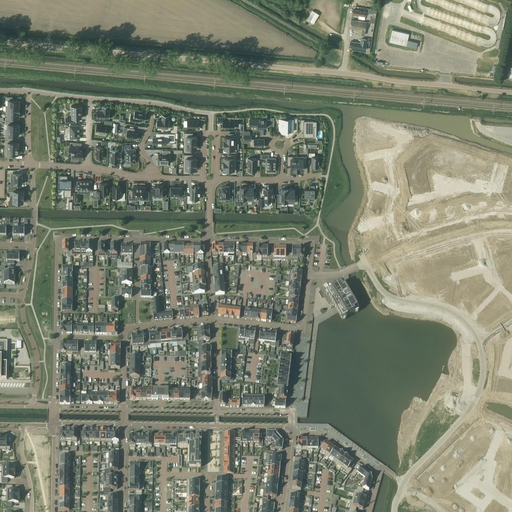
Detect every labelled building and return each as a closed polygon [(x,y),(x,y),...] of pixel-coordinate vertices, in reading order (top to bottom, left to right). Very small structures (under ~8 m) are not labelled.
[(313,24),(319,15),(312,10),(306,20),(313,24)] [(366,36),(368,23),(352,20),(350,29),(359,31),(358,35),(366,36)] [(406,46),(409,34),(392,30),(389,42),(406,46)] [(350,42),(349,47),(365,50),(366,44),(350,42)] [(6,97),(6,100),(8,100),(8,106),(20,106),(20,102),(19,102),(19,100),(12,100),(12,97),(6,97)] [(71,118),(65,118),(66,122),(76,122),(76,118),(82,118),(81,113),(82,113),(81,110),(81,105),(71,105),(72,118),(71,118)] [(109,106),(102,106),(102,111),(97,110),(97,118),(109,118),(109,119),(110,111),(109,111),(109,107),(109,106)] [(6,117),(5,120),(12,121),(12,117),(19,118),(19,117),(19,116),(20,112),(8,111),(8,112),(8,117),(6,117)] [(131,114),(130,114),(129,121),(130,121),(137,122),(139,123),(140,120),(144,121),(145,121),(146,113),(135,111),(134,115),(131,115),(131,114)] [(162,119),(162,120),(157,120),(156,127),(169,129),(169,121),(168,121),(169,116),(162,115),(162,119)] [(223,121),(223,118),(218,118),(218,123),(223,123),(223,128),(234,128),(234,122),(223,121)] [(249,119),(249,126),(258,126),(258,130),(264,130),(264,127),(269,127),(269,119),(249,119)] [(282,133),(287,133),(287,130),(288,130),(289,130),(289,131),(293,132),(293,120),(279,119),(279,129),(280,129),(282,129),(282,133)] [(300,119),(300,127),(303,127),(303,137),(313,137),(313,131),(316,131),(316,127),(316,121),(313,121),(304,121),(304,119),(300,119)] [(5,120),(5,124),(7,124),(7,129),(7,130),(19,130),(19,125),(19,124),(12,124),(12,121),(5,120)] [(187,128),(199,128),(199,120),(187,120),(187,127),(187,128)] [(107,133),(108,125),(97,124),(96,132),(99,132),(98,135),(103,135),(104,133),(107,133)] [(79,125),(70,125),(70,127),(68,127),(69,131),(70,131),(70,138),(79,138),(79,125)] [(125,137),(136,139),(137,133),(134,132),(135,129),(127,127),(126,131),(125,137)] [(5,129),(5,139),(12,139),(12,136),(18,136),(18,135),(18,134),(19,134),(19,130),(7,130),(7,129),(5,129)] [(184,142),(197,143),(197,140),(196,140),(196,137),(190,136),(190,133),(184,133),(184,142)] [(224,143),(236,143),(237,144),(237,133),(230,133),(230,137),(224,137),(224,140),(224,143)] [(159,134),(159,137),(153,137),(153,144),(166,144),(166,142),(170,142),(171,138),(174,138),(174,134),(159,134)] [(5,139),(5,148),(19,148),(19,144),(18,144),(18,143),(18,142),(12,142),(12,139),(5,139)] [(107,147),(107,142),(101,141),(101,147),(95,147),(95,158),(103,158),(103,147),(107,147)] [(190,149),(196,149),(196,146),(197,143),(184,142),(184,152),(190,152),(190,149)] [(74,156),(71,155),(71,161),(78,161),(78,159),(81,159),(82,149),(80,149),(80,146),(76,146),(77,144),(72,143),(72,145),(70,145),(70,151),(71,151),(74,152),(74,156)] [(236,143),(224,143),(224,146),(224,149),(230,149),(230,153),(237,153),(237,149),(235,149),(236,143)] [(123,150),(125,150),(125,163),(134,163),(134,149),(130,149),(130,145),(123,145),(123,150)] [(5,148),(5,157),(11,157),(11,154),(18,154),(18,153),(19,153),(19,148),(5,148)] [(110,163),(119,163),(118,163),(118,159),(121,159),(121,152),(118,152),(118,150),(119,150),(110,150),(111,150),(111,163),(110,163)] [(170,164),(170,151),(163,151),(163,154),(164,154),(164,156),(158,156),(158,163),(170,164)] [(311,167),(319,167),(319,156),(315,156),(315,153),(309,153),(309,157),(312,157),(311,167)] [(183,164),(196,164),(196,161),(196,158),(190,158),(190,155),(184,155),(183,164)] [(224,164),(236,164),(236,155),(230,155),(230,158),(224,158),(224,161),(224,164)] [(268,158),(269,155),(262,155),(261,158),(267,158),(267,171),(268,171),(268,173),(274,173),(274,171),(275,171),(275,158),(268,158)] [(287,156),(287,163),(291,163),(290,170),(294,170),(293,170),(297,170),(297,156),(287,156)] [(297,156),(297,170),(300,171),(300,170),(303,170),(303,163),(306,163),(306,156),(297,156)] [(247,172),(256,172),(256,165),(259,165),(259,160),(256,160),(256,159),(257,159),(248,158),(248,159),(248,172),(247,172)] [(196,167),(196,164),(183,164),(183,173),(190,173),(190,170),(196,170),(196,167)] [(224,170),(230,170),(230,174),(236,174),(236,164),(224,164),(224,167),(224,170)] [(7,184),(7,186),(15,186),(15,184),(22,184),(22,174),(22,173),(14,173),(14,174),(14,180),(11,180),(10,184),(7,184)] [(67,180),(67,175),(59,175),(59,188),(64,188),(64,197),(71,197),(71,180),(67,180)] [(78,190),(78,193),(75,193),(74,202),(80,202),(80,190),(86,190),(85,193),(90,193),(90,190),(91,190),(91,181),(77,181),(77,190),(78,190)] [(96,191),(96,197),(107,197),(108,194),(108,183),(100,183),(100,191),(96,191)] [(120,200),(125,200),(125,193),(122,193),(122,190),(121,190),(121,186),(113,185),(113,197),(120,197),(120,200)] [(314,197),(315,189),(314,189),(314,185),(309,185),(309,189),(304,189),(304,197),(309,197),(309,200),(314,200),(314,197)] [(139,200),(139,186),(136,186),(136,187),(133,187),(133,193),(129,193),(129,200),(139,200)] [(142,187),(142,186),(139,186),(139,200),(149,200),(149,193),(145,193),(145,187),(142,187)] [(166,190),(162,190),(163,187),(159,187),(159,186),(156,186),(156,187),(153,187),(153,197),(162,197),(162,199),(166,199),(166,190)] [(225,202),(232,202),(233,196),(229,196),(229,194),(229,190),(229,186),(224,186),(224,187),(222,187),(222,192),(219,192),(219,198),(225,198),(225,202)] [(246,201),(247,201),(257,201),(257,195),(253,194),(253,187),(252,187),(252,186),(248,186),(248,187),(247,187),(246,201)] [(13,196),(24,197),(24,193),(23,193),(23,191),(16,190),(16,187),(9,187),(9,191),(13,191),(13,196)] [(170,194),(170,195),(171,195),(178,195),(178,198),(184,198),(185,191),(181,191),(181,188),(182,187),(181,187),(177,187),(175,187),(171,187),(170,187),(170,188),(171,188),(170,194)] [(187,196),(187,203),(192,203),(192,199),(199,199),(199,195),(200,195),(200,192),(199,192),(199,187),(195,187),(194,187),(191,187),(191,196),(187,196)] [(247,187),(240,187),(240,195),(236,195),(236,201),(240,201),(247,201),(246,201),(247,187)] [(264,196),(264,199),(260,199),(260,206),(264,206),(264,201),(272,201),(272,189),(264,189),(264,193),(264,196)] [(288,190),(281,189),(281,197),(277,197),(277,204),(281,204),(288,204),(287,204),(288,190)] [(287,204),(288,204),(298,204),(298,197),(294,197),(294,190),(292,190),(293,189),(289,189),(289,190),(288,190),(287,204)] [(24,197),(13,196),(10,196),(10,202),(8,202),(8,206),(16,206),(16,202),(23,203),(23,200),(24,200),(24,197)] [(68,257),(71,257),(72,249),(69,249),(69,243),(62,242),(62,255),(68,255),(68,257)] [(72,249),(71,257),(75,257),(75,256),(80,256),(81,243),(75,243),(75,250),(72,249)] [(105,244),(98,244),(98,255),(98,257),(107,257),(108,252),(104,252),(105,245),(105,244)] [(111,252),(108,252),(107,257),(107,258),(111,258),(111,257),(117,257),(117,244),(111,244),(111,245),(110,245),(111,245),(111,252)] [(122,245),(121,245),(121,254),(132,254),(132,255),(133,255),(133,245),(132,245),(128,245),(125,245),(122,245)] [(252,255),(252,260),(256,261),(256,258),(261,258),(262,258),(262,247),(256,247),(256,254),(253,254),(252,255)] [(262,247),(262,258),(261,258),(261,260),(271,261),(271,254),(268,254),(268,247),(262,247)] [(274,254),(271,254),(271,261),(280,261),(280,248),(274,247),(274,254)] [(286,248),(280,248),(280,261),(289,261),(289,254),(286,254),(286,248)] [(292,254),(289,254),(289,261),(298,261),(298,259),(298,248),(292,248),(292,254)] [(19,256),(19,254),(7,254),(7,253),(6,253),(6,262),(7,262),(7,265),(14,265),(14,262),(19,262),(19,260),(20,260),(21,256),(19,256)] [(294,272),(290,271),(290,277),(301,278),(302,272),(300,272),(301,269),(294,268),(294,272)] [(119,279),(132,279),(132,273),(125,273),(124,270),(118,270),(118,273),(119,273),(119,279)] [(326,292),(333,305),(340,316),(342,320),(358,310),(355,305),(352,300),(342,283),(330,290),(328,291),(326,292)] [(201,303),(198,303),(198,306),(198,309),(201,308),(202,316),(208,316),(207,304),(201,305),(201,303)] [(216,304),(215,309),(218,310),(218,316),(223,317),(224,305),(219,305),(216,304)] [(185,340),(185,337),(182,337),(182,330),(176,331),(177,343),(186,342),(185,340)] [(155,345),(154,333),(149,333),(149,340),(146,340),(147,347),(150,346),(150,345),(155,345)] [(147,347),(146,340),(144,341),(143,334),(137,335),(138,346),(138,347),(147,347)] [(198,341),(198,345),(203,344),(203,341),(210,340),(209,335),(197,336),(197,342),(198,341)] [(284,336),(283,342),(286,342),(286,350),(292,351),(294,338),(284,336)] [(72,343),(72,356),(81,356),(81,349),(78,349),(78,343),(72,343)] [(84,356),(90,356),(90,343),(84,343),(84,349),(81,349),(81,356),(81,358),(84,358),(84,356)] [(99,356),(99,350),(96,350),(96,344),(90,343),(90,356),(99,356)] [(199,348),(199,353),(211,353),(211,348),(203,348),(203,344),(198,345),(198,348),(199,348)] [(120,363),(108,363),(108,372),(115,372),(115,369),(120,369),(120,363)] [(198,370),(198,379),(200,379),(204,379),(204,375),(210,375),(210,370),(198,370)] [(279,388),(277,399),(286,400),(287,396),(287,393),(287,389),(279,388)] [(152,391),(152,400),(168,400),(168,391),(152,391)] [(219,399),(219,403),(219,406),(225,407),(225,408),(229,408),(229,401),(226,401),(226,396),(219,396),(219,399)] [(482,425),(475,431),(480,437),(477,439),(480,443),(488,435),(484,431),(486,429),(482,425)] [(71,442),(71,443),(77,443),(77,438),(80,438),(80,432),(77,432),(77,430),(71,430),(71,442)] [(80,432),(80,438),(83,438),(83,442),(88,442),(89,442),(89,430),(83,430),(83,432),(80,432)] [(253,432),(253,444),(259,444),(259,446),(262,446),(263,441),(259,441),(259,432),(253,432)] [(266,433),(266,440),(271,440),(273,442),(279,437),(275,433),(266,433)] [(145,447),(145,449),(152,449),(152,446),(154,446),(154,438),(152,438),(152,436),(146,436),(146,447),(145,447)] [(1,437),(0,450),(10,450),(10,444),(7,444),(7,438),(4,438),(4,437),(1,437)] [(178,437),(177,442),(178,442),(178,448),(188,448),(188,446),(189,446),(189,468),(201,468),(201,463),(200,463),(200,456),(198,456),(198,453),(200,453),(200,452),(198,452),(198,450),(200,450),(201,445),(198,445),(198,442),(201,442),(201,437),(196,437),(181,437),(181,439),(178,439),(178,437)] [(279,437),(273,442),(275,444),(275,450),(282,451),(283,442),(279,437)] [(502,443),(500,447),(509,451),(511,444),(511,440),(508,438),(505,445),(502,443)] [(312,440),(312,449),(318,449),(318,448),(320,448),(322,440),(318,440),(312,440)] [(322,440),(320,448),(321,449),(321,450),(325,453),(331,446),(326,442),(326,443),(322,440)] [(466,442),(462,446),(469,454),(476,447),(474,444),(471,447),(466,442)] [(325,453),(324,455),(329,459),(330,457),(330,456),(335,449),(331,446),(325,453)] [(462,446),(457,450),(462,455),(459,458),(462,461),(469,454),(462,446)] [(335,449),(330,456),(330,457),(334,459),(334,460),(340,452),(339,452),(335,449)] [(268,452),(267,456),(270,456),(269,462),(280,463),(281,457),(273,456),(273,453),(268,452)] [(334,459),(333,461),(337,465),(344,455),(340,452),(339,452),(340,452),(334,460),(334,459)] [(344,455),(337,465),(341,468),(348,459),(349,458),(344,455)] [(412,465),(417,460),(414,456),(408,461),(412,465)] [(348,459),(341,468),(346,471),(345,473),(348,475),(352,470),(349,468),(353,462),(348,459)] [(446,459),(442,463),(449,471),(457,464),(454,461),(451,464),(446,459)] [(130,465),(130,470),(142,470),(142,461),(136,461),(136,465),(130,465)] [(2,463),(2,473),(15,473),(15,470),(14,470),(14,467),(8,467),(8,463),(2,463)] [(442,463),(437,467),(442,472),(439,475),(442,478),(449,471),(442,463)] [(104,471),(104,474),(111,474),(111,471),(118,471),(118,465),(109,465),(106,465),(106,471),(104,471)] [(355,470),(351,475),(354,477),(357,473),(365,479),(371,477),(370,474),(369,474),(361,468),(358,472),(355,470)] [(2,473),(1,483),(8,483),(8,479),(14,479),(14,476),(15,476),(15,473),(2,473)] [(103,474),(103,483),(117,483),(117,477),(111,477),(111,474),(104,474),(103,474)] [(356,491),(361,492),(361,493),(362,493),(364,489),(369,491),(372,480),(371,477),(365,479),(362,489),(357,487),(356,491)] [(103,483),(103,493),(104,493),(110,493),(110,490),(117,490),(117,483),(103,483)] [(129,485),(129,491),(135,491),(135,494),(142,495),(142,485),(141,485),(141,486),(130,486),(130,485),(129,485)] [(6,486),(6,496),(19,497),(19,494),(19,491),(12,491),(12,486),(6,486)] [(263,490),(262,499),(268,500),(268,496),(276,497),(277,491),(266,490),(263,490)] [(354,490),(352,500),(364,504),(366,498),(360,496),(361,493),(361,492),(356,491),(354,490)] [(104,493),(104,496),(106,496),(105,502),(107,502),(117,502),(118,496),(110,496),(110,493),(104,493)] [(129,498),(129,504),(129,503),(139,503),(139,504),(141,504),(142,495),(135,494),(135,498),(129,498)] [(446,495),(441,503),(445,506),(450,499),(446,495)] [(6,496),(6,507),(12,507),(12,503),(18,503),(19,500),(19,501),(19,497),(6,496)] [(263,503),(262,509),(274,511),(274,504),(267,503),(268,500),(262,499),(262,502),(263,503)] [(450,499),(445,506),(449,509),(454,502),(450,499)] [(352,500),(349,510),(355,511),(356,508),(363,510),(364,504),(352,500)] [(454,502),(449,509),(453,511),(454,511),(459,505),(458,504),(454,502)] [(459,505),(454,511),(455,511),(459,511),(464,506),(459,503),(458,504),(459,505)]
